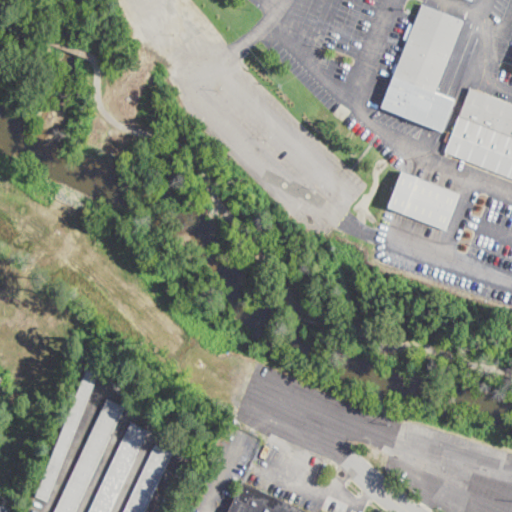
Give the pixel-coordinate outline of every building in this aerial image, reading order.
[(454,101),(442,132),(440,131),(427,126),(380,107),(381,105),(383,100),(421,4),(439,11),(446,14),(463,21),(434,93),(437,94),(446,98),(452,100),(454,101)] [(511,178),(444,152),(447,143),(443,141),(447,132),(452,134),(469,88),(511,105),(511,178)] [(459,194),(445,230),(389,208),(387,207),(397,182),(400,173),(401,172),(401,171),(406,173),(420,178),(428,182),(459,194)] [(99,373),(48,501),(37,497),(36,496),(88,364),(98,369),(100,369),(99,373)] [(124,407),(75,511),(54,511),(107,399),(124,407)] [(148,430),(109,511),(89,511),(131,422),(148,430)] [(172,453),(144,511),(123,511),(155,445),(172,453)] [(308,511),(227,511),(240,486),(242,481),(248,484),(308,511)] [(0,511),(0,503),(8,507),(11,508),(9,511),(0,511)]
